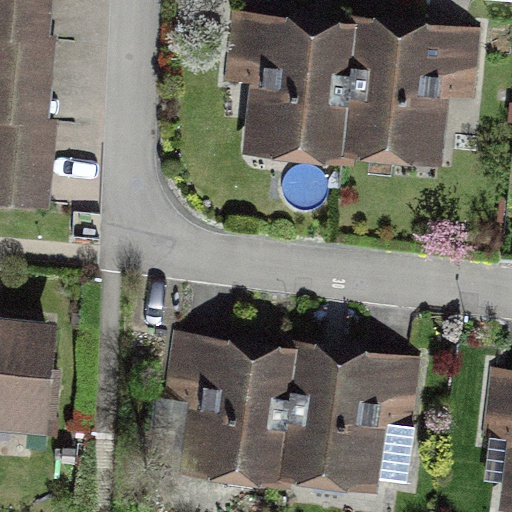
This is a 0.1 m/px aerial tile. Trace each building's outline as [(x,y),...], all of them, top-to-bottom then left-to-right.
[(45,0),(0,0),(0,34),(42,38),(45,0)] [(343,147),(344,139),(354,37),(291,30),(292,21),(238,16),(232,75),(261,78),(255,138),(343,147)] [(355,29),(354,37),(344,139),(432,148),(438,88),(468,91),(474,32),(420,27),(419,35),(355,29)] [(42,38),(0,34),(0,116),(42,120),(50,39),(42,38)] [(42,120),(0,116),(0,197),(42,202),(50,121),(42,120)] [(46,327),(0,323),(0,411),(38,415),(46,327)] [(279,470),(280,463),(295,360),(232,352),(233,343),(179,335),(171,394),(201,398),(192,458),(279,470)] [(296,353),(295,360),(280,463),(406,481),(413,426),(405,425),(414,361),(361,353),(360,362),(296,353)] [(511,495),(511,374),(497,372),(489,431),(511,434),(511,492),(511,496),(511,495)]
